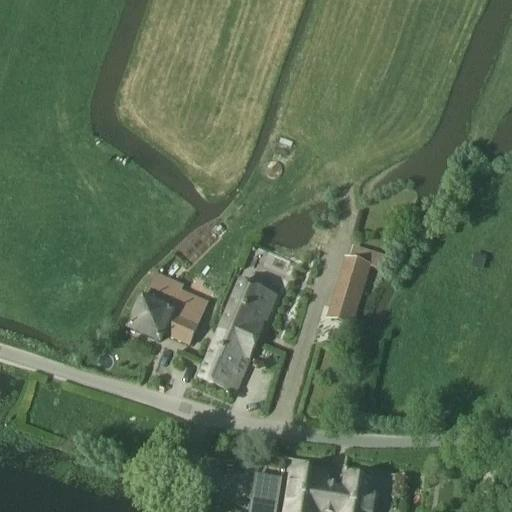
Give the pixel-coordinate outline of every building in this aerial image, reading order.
[(387,259),(373,255),(369,268),(383,273),(387,259)] [(221,330),(256,345),(274,298),(240,284),(221,330)] [(178,302),(149,290),(131,332),(160,344),(162,338),(188,349),(196,332),(170,320),(178,302)] [(339,292),(330,322),(351,328),(360,299),(339,292)] [(234,398),(256,345),(221,330),(199,383),(234,398)] [(326,479),(293,474),(287,511),(372,511),(377,487),(344,482),(343,488),(325,486),(326,479)] [(481,510),(495,511),(503,511),(508,483),(486,480),(481,510)]
